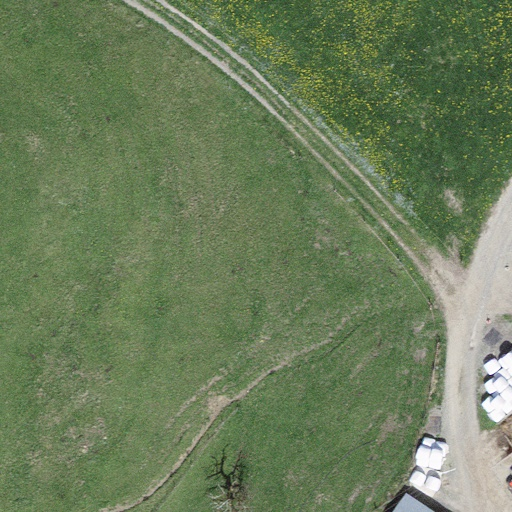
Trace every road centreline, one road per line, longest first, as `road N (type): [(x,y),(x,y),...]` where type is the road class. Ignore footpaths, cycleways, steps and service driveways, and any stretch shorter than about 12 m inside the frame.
road 1 (track): [(145,0),(273,94),(467,299)]
road 2 (track): [(511,202),(467,299),(461,358),(466,455),(481,511)]
